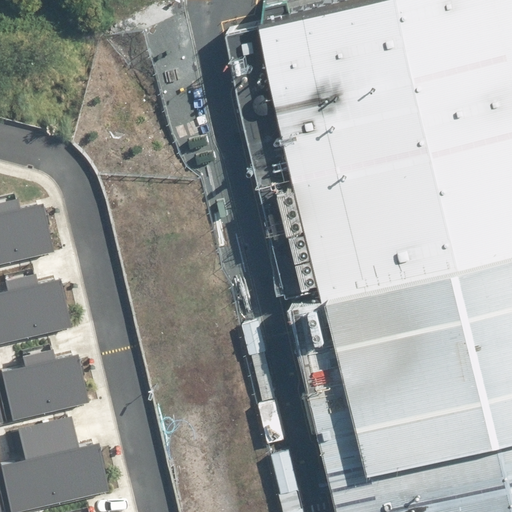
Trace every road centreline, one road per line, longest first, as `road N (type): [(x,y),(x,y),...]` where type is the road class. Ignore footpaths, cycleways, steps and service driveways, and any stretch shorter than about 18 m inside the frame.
road 1 (residential): [(157,511),(77,180),(62,161),(0,137)]
road 2 (unknown): [(256,213),(209,0)]
